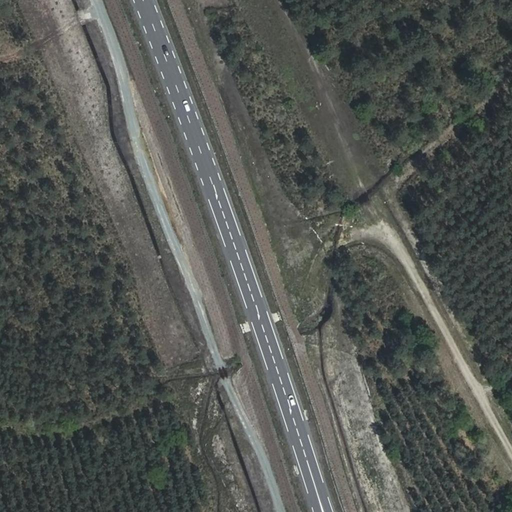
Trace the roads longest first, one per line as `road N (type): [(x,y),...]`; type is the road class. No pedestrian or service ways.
road 1 (track): [(98,0),(156,191),(284,511)]
road 2 (primary): [(319,493),(144,0)]
road 3 (track): [(284,0),(388,232),(511,451)]
